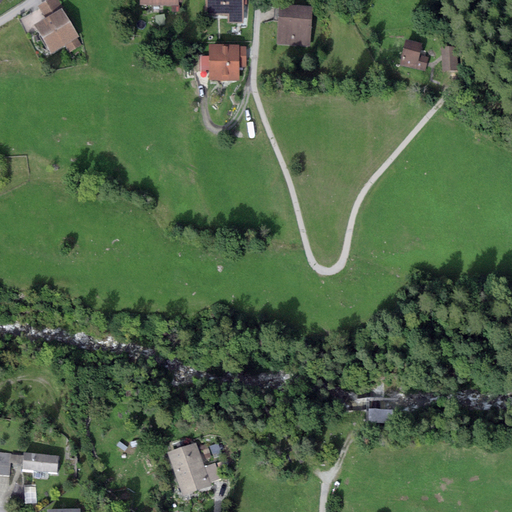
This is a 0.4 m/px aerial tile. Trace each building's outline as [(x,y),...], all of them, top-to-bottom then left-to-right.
[(81,39),(57,0),(52,0),(40,8),(47,20),(31,30),(49,58),(81,39)] [(243,20),(242,0),(206,0),(206,18),(243,20)] [(312,43),(314,13),(276,11),(276,42),(312,43)] [(421,49),(403,46),(401,65),(418,68),(421,49)] [(238,82),(238,51),(206,49),(206,81),(238,82)] [(442,76),(458,76),(459,58),(443,57),(442,76)] [(383,427),(383,415),(369,415),(368,427),(383,427)] [(197,446),(167,455),(183,496),(222,483),(216,466),(207,469),(197,446)] [(12,456),(0,454),(0,477),(11,478),(12,456)] [(56,476),(57,459),(21,456),(21,473),(56,476)] [(27,508),(36,507),(35,492),(26,493),(27,508)]
